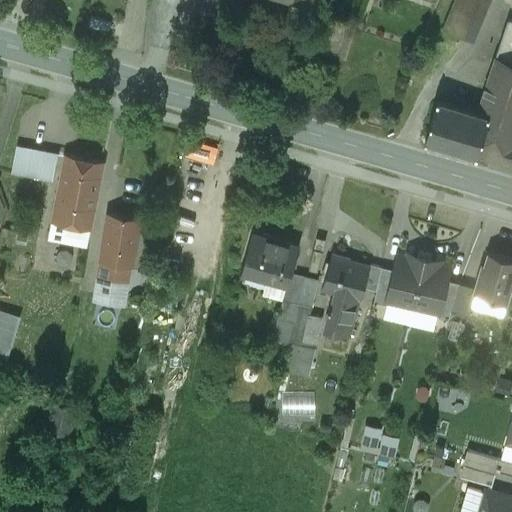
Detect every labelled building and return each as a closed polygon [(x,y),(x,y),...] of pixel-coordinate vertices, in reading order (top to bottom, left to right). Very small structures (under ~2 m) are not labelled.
[(453,0),(442,28),(474,42),(490,0),(453,0)] [(511,21),(507,20),(495,58),(511,63),(511,21)] [(511,63),(495,58),(477,112),(489,115),(477,155),(509,165),(511,156),(511,63)] [(425,139),(477,155),(489,115),(477,112),(437,100),(425,139)] [(58,154),(16,145),(11,173),(53,182),(58,154)] [(103,163),(65,155),(52,221),(69,224),(90,229),(103,163)] [(141,218),(108,212),(100,256),(101,256),(133,262),(141,218)] [(69,224),(52,221),(50,233),(67,236),(69,224)] [(298,246),(252,234),(242,269),(289,281),(291,273),(298,246)] [(511,283),(511,258),(489,252),(482,271),(480,271),(475,288),(473,293),(476,294),(489,298),(488,301),(493,302),(495,295),(508,299),(511,283)] [(349,258),(332,253),(322,287),(336,291),(360,298),(361,298),(364,287),(369,267),(349,261),(349,258)] [(388,300),(413,306),(424,257),(409,254),(407,257),(397,255),(394,269),(386,300),(388,300)] [(129,280),(133,262),(101,256),(97,273),(129,280)] [(424,257),(413,306),(437,312),(439,312),(446,280),(449,268),(439,265),(440,261),(424,257)] [(370,264),(369,267),(364,287),(376,290),(382,267),(370,264)] [(387,305),(388,300),(386,300),(394,269),(382,267),(376,290),(373,302),(387,305)] [(305,276),(291,273),(289,281),(280,316),(294,319),(296,320),(298,313),(300,299),(305,276)] [(315,278),(305,276),(300,299),(305,300),(304,307),(309,308),(315,278)] [(459,283),(446,280),(439,312),(437,312),(436,315),(449,318),(451,311),(459,283)] [(473,293),(475,288),(459,283),(451,311),(468,316),(472,307),(476,294),(473,293)] [(360,298),(336,291),(324,329),(350,336),(360,298)] [(502,317),(508,299),(495,295),(493,302),(488,301),(489,298),(476,294),(472,307),(502,317)] [(0,361),(2,362),(16,315),(0,309),(0,361)] [(308,314),(298,313),(296,320),(294,319),(289,339),(316,344),(322,317),(308,314)] [(289,339),(294,319),(280,316),(279,316),(274,338),(289,341),(289,339)] [(126,358),(111,356),(102,402),(116,404),(126,358)] [(315,395),(283,394),(283,413),(315,413),(315,395)] [(52,431),(73,432),(75,405),(53,404),(52,431)] [(378,444),(383,426),(367,422),(362,441),(378,444)] [(382,432),(380,451),(397,454),(399,435),(382,432)] [(464,464),(495,473),(499,458),(468,449),(464,464)] [(495,473),(464,464),(461,476),(492,485),(495,473)] [(480,511),(511,511),(511,497),(486,491),(480,511)]
